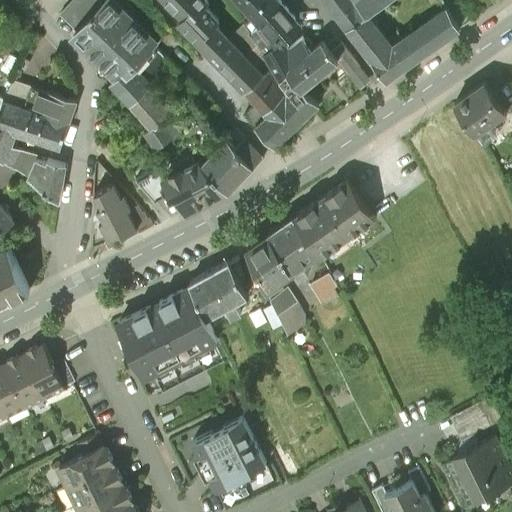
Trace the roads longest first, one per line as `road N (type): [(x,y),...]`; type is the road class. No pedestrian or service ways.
road 1 (secondary): [(74,286),(277,183),(511,25)]
road 2 (residential): [(74,286),(66,268),(88,100),(76,62),(46,21),(18,0)]
road 3 (residential): [(183,511),(74,286)]
road 4 (residential): [(243,511),(421,427)]
